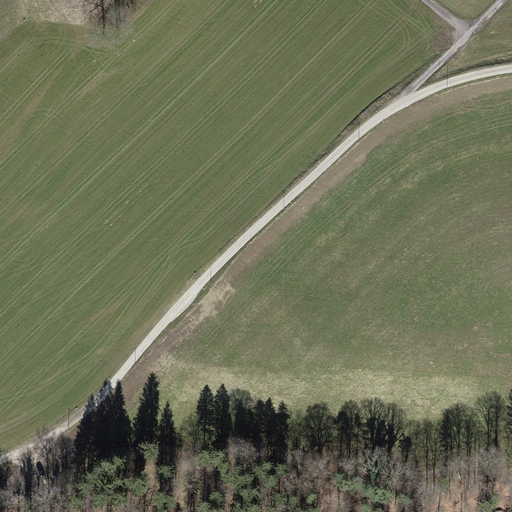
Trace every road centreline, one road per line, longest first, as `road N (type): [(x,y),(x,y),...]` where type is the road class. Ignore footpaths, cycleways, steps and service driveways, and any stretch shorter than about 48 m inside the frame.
road 1 (unclassified): [(0,463),(88,410),(229,255),(373,121),(412,98),(511,70)]
road 2 (track): [(503,0),(412,98)]
road 3 (track): [(21,511),(34,498),(40,443),(0,483)]
